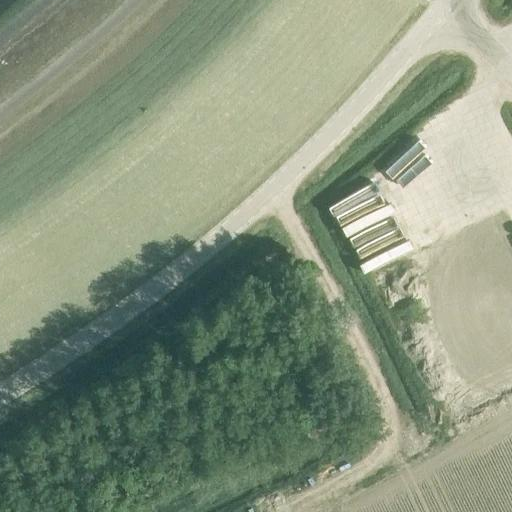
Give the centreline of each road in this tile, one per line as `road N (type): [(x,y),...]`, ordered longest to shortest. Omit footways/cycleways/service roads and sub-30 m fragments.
road 1 (tertiary): [(0,395),(122,311),(273,189),(444,13)]
road 2 (track): [(273,189),(389,410),(381,450),(301,494)]
